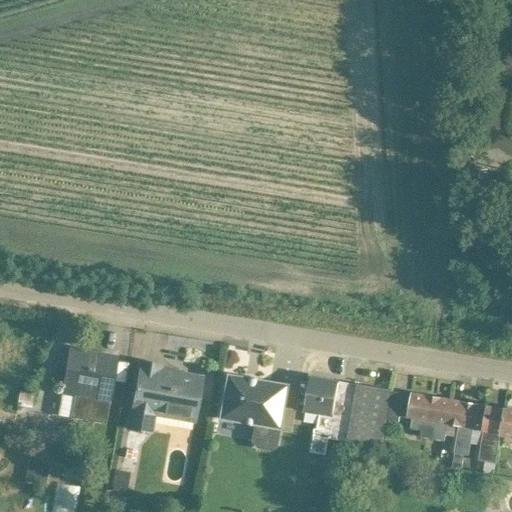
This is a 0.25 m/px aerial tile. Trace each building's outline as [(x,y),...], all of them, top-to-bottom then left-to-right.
[(67,423),(103,429),(114,355),(68,348),(61,395),(72,397),(67,423)] [(153,415),(191,422),(201,373),(137,361),(124,428),(150,433),(153,415)] [(214,419),(276,430),(284,387),(222,375),(214,419)] [(300,413),(341,419),(346,381),(306,375),(300,413)] [(377,391),(375,408),(386,409),(388,392),(377,391)] [(406,427),(476,441),(483,406),(413,392),(406,427)] [(499,435),(511,436),(511,412),(502,411),(499,435)]
